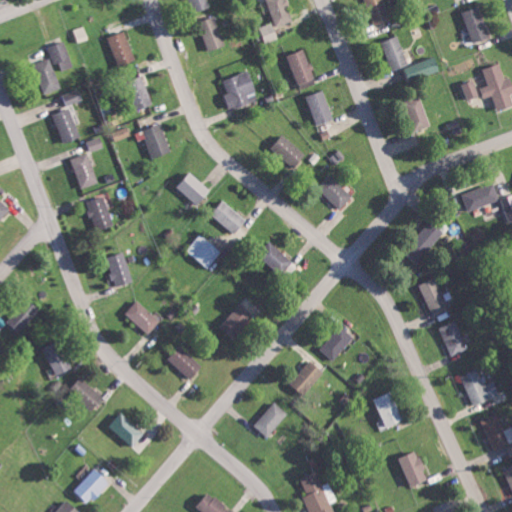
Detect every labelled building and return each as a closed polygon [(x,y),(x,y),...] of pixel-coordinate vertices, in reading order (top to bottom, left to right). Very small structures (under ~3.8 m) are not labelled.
[(189,0),(195,13),(212,6),(209,0),(189,0)] [(295,22),(287,0),(267,0),(277,28),(295,22)] [(391,19),(384,0),(366,0),(374,25),(391,19)] [(489,38),(481,7),(464,11),(471,42),(489,38)] [(208,51),(224,47),(218,17),(202,20),(208,51)] [(278,40),(274,23),(262,26),(266,43),(278,40)] [(73,30),(77,43),(89,38),(85,25),(73,30)] [(110,36),(118,65),(136,60),(128,32),(110,36)] [(381,43),(393,71),(410,64),(398,36),(381,43)] [(60,71),(75,66),(65,40),(51,46),(60,71)] [(316,78),(305,49),(287,56),(298,84),(316,78)] [(410,81),(441,70),(436,56),(405,68),(410,81)] [(48,93),(63,86),(51,58),(36,64),(48,93)] [(498,111),(511,106),(511,95),(511,94),(511,93),(511,77),(511,76),(505,79),(500,63),(483,69),(489,85),(481,88),(484,98),(493,95),(498,111)] [(231,108),(259,100),(251,70),(223,78),(231,108)] [(467,99),(479,97),(474,80),(463,83),(467,99)] [(139,109),(154,103),(146,81),(131,87),(139,109)] [(64,93),(68,104),(85,98),(81,88),(64,93)] [(334,118),(324,89),(306,96),(317,124),(334,118)] [(406,102),(417,130),(431,124),(420,96),(406,102)] [(54,113),(66,143),(83,136),(71,107),(54,113)] [(143,130),(155,158),(173,150),(161,123),(143,130)] [(114,132),(117,140),(131,134),(128,126),(114,132)] [(306,154),(284,134),(271,147),(293,168),(306,154)] [(106,146),(102,135),(88,140),(92,151),(106,146)] [(72,158),(83,187),(100,181),(89,152),(72,158)] [(198,204),(212,189),(192,171),(178,186),(198,204)] [(318,188),(342,209),(354,194),(329,174),(318,188)] [(462,192),(467,209),(499,200),(494,183),(462,192)] [(114,225),(105,195),(88,200),(97,230),(114,225)] [(498,199),(505,222),(511,219),(511,201),(510,195),(498,199)] [(0,222),(13,209),(0,197),(0,222)] [(213,216),(239,231),(248,215),(221,201),(213,216)] [(417,262),(445,233),(432,220),(404,249),(417,262)] [(209,267),(222,250),(200,233),(187,250),(209,267)] [(281,274),(293,261),(274,245),(263,258),(281,274)] [(133,281),(127,252),(108,256),(115,285),(133,281)] [(430,311),(447,306),(439,277),(422,282),(430,311)] [(42,309),(29,297),(8,319),(21,332),(42,309)] [(160,320),(138,299),(125,313),(148,333),(160,320)] [(221,327),(235,338),(254,313),(240,302),(221,327)] [(469,348),(456,320),(440,327),(453,355),(469,348)] [(354,337),(340,325),(321,348),(335,360),(354,337)] [(71,368),(61,340),(45,346),(56,374),(71,368)] [(202,367),(182,345),(169,357),(190,379),(202,367)] [(291,382),(304,394),(325,371),(312,359),(291,382)] [(462,375),(473,405),(500,395),(495,380),(485,383),(480,368),(462,375)] [(104,397),(82,377),(73,387),(96,407),(104,397)] [(375,398),(388,427),(405,419),(393,391),(375,398)] [(289,412),(275,401),(255,425),(269,437),(289,412)] [(145,433),(122,412),(110,425),(133,446),(145,433)] [(511,442),(511,426),(505,429),(499,413),(482,419),(494,450),(511,442)] [(400,456),(409,486),(428,480),(418,450),(400,456)] [(75,490),(90,503),(111,481),(96,467),(75,490)] [(329,481),(323,484),(317,471),(301,478),(308,495),(304,497),(310,511),(313,511),(316,511),(335,511),(331,502),(337,499),(329,481)] [(197,506),(204,511),(232,511),(210,492),(197,506)] [(82,511),(68,499),(55,511),(82,511)]
